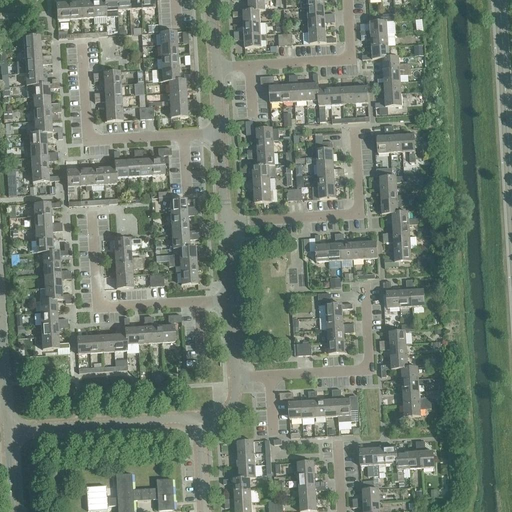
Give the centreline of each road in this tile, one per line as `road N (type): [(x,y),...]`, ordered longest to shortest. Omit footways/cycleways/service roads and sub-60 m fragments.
road 1 (secondary): [(497,0),(511,238)]
road 2 (residential): [(81,42),(88,140),(219,133)]
road 3 (residential): [(90,215),(97,309),(230,299)]
road 4 (residential): [(225,221),(359,211),(352,128)]
road 5 (residential): [(235,377),(368,365),(364,283)]
road 6 (residential): [(214,69),(350,60),(346,0)]
road 7 (unclassified): [(6,434),(198,422)]
